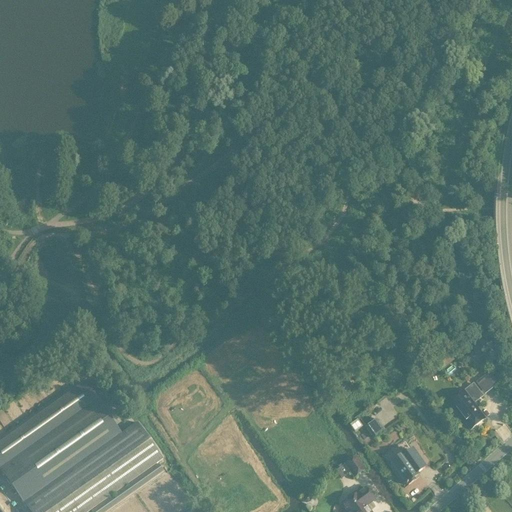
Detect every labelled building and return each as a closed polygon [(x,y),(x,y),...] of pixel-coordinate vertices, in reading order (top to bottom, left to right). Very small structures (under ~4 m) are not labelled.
[(476,383),(479,387),(489,380),(486,376),(476,383)] [(85,383),(0,443),(0,472),(23,505),(121,435),(85,383)] [(483,397),(474,385),(465,392),(464,391),(450,402),(471,430),(485,420),(473,404),(483,397)] [(365,427),(373,439),(385,431),(376,419),(365,427)] [(121,435),(23,505),(28,511),(89,511),(163,460),(137,424),(121,435)] [(424,469),(421,465),(421,464),(422,463),(423,463),(417,454),(416,455),(417,455),(415,456),(411,451),(403,457),(402,455),(390,463),(391,465),(389,467),(402,485),(404,483),(406,486),(407,485),(408,487),(415,482),(413,480),(418,477),(416,475),(424,469)] [(364,471),(354,458),(336,472),(341,478),(350,472),(354,478),(364,471)] [(158,465),(91,511),(102,511),(162,470),(158,465)] [(356,495),(342,505),(346,511),(368,511),(364,506),(373,499),(365,489),(356,495)]
